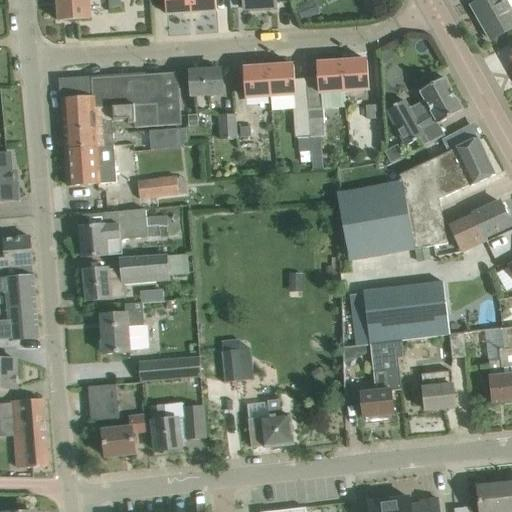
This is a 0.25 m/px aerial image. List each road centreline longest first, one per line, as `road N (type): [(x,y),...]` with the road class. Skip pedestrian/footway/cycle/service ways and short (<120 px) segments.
road 1 (residential): [(70,489),(32,58)]
road 2 (residential): [(32,58),(378,34),(433,6)]
road 3 (residential): [(218,478),(511,446)]
road 4 (residential): [(511,149),(433,6)]
road 5 (residential): [(70,489),(218,478)]
